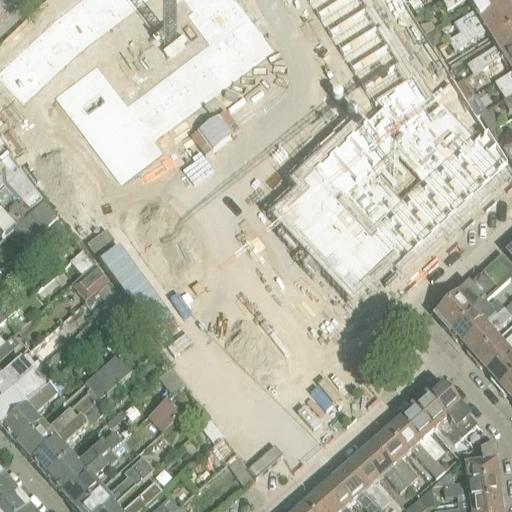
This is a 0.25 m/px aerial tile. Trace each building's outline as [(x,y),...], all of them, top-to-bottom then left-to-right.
[(82,0),(56,20),(0,71),(0,81),(23,105),(43,87),(81,51),(99,38),(149,0),(173,0),(188,19),(213,0),(82,0)] [(94,64),(51,96),(121,188),(133,178),(164,155),(155,143),(274,52),(247,16),(234,0),(213,0),(188,19),(208,45),(127,107),(94,64)] [(307,0),(306,1),(318,19),(346,0),(307,0)] [(351,0),(346,0),(318,19),(329,36),(361,16),(351,0)] [(393,0),(386,0),(382,3),(388,14),(398,7),(393,0)] [(426,14),(417,0),(415,0),(408,5),(417,19),(426,14)] [(450,0),(440,6),(446,16),(466,4),(470,10),(486,0),(450,0)] [(486,0),(470,10),(474,17),(454,29),(460,38),(508,8),(504,2),(504,0),(486,0)] [(508,8),(460,38),(448,45),(454,56),(486,36),(489,42),(491,45),(511,31),(511,14),(508,8)] [(361,16),(329,36),(340,54),(372,34),(361,16)] [(407,22),(398,28),(404,39),(414,33),(407,22)] [(432,28),(419,29),(426,40),(436,34),(432,28)] [(511,31),(491,45),(494,50),(466,68),(473,79),(483,73),(511,54),(511,31)] [(414,33),(404,39),(411,49),(421,43),(414,33)] [(372,34),(340,54),(351,72),(384,52),(372,34)] [(437,47),(439,39),(436,34),(426,40),(432,50),(437,47)] [(384,52),(351,72),(363,90),(395,70),(384,52)] [(511,54),(483,73),(488,81),(507,70),(511,77),(511,76),(511,54)] [(430,58),(420,64),(427,74),(437,68),(430,58)] [(437,68),(427,74),(433,85),(443,79),(437,68)] [(395,70),(363,90),(374,108),(376,107),(406,87),(395,70)] [(506,104),(511,100),(511,76),(511,77),(495,87),(506,104)] [(406,87),(376,107),(379,110),(427,107),(419,95),(412,83),(406,87)] [(470,103),(476,99),(467,83),(460,87),(457,89),(467,105),(470,103)] [(476,99),(467,105),(478,122),(481,120),(487,116),(476,99)] [(511,100),(506,104),(503,106),(509,115),(511,112),(511,100)] [(427,107),(379,110),(382,113),(400,132),(427,107)] [(382,114),(366,129),(384,148),(400,132),(382,113),(381,113),(382,114)] [(502,130),(492,113),(487,116),(481,120),(491,136),(502,130)] [(366,129),(349,144),(367,164),(384,148),(366,129)] [(503,142),(497,146),(502,153),(508,149),(503,142)] [(349,144),(332,159),(350,179),(367,164),(349,144)] [(0,146),(0,193),(5,189),(16,202),(33,188),(11,158),(9,159),(0,146)] [(511,146),(508,149),(502,153),(511,168),(511,146)] [(493,147),(483,156),(502,175),(503,174),(503,173),(505,171),(506,171),(507,170),(508,170),(493,147)] [(164,155),(133,178),(146,195),(176,172),(164,155)] [(332,159),(315,175),(334,194),(350,179),(332,159)] [(469,170),(451,187),(469,206),(487,190),(486,189),(469,170)] [(176,172),(146,195),(159,213),(190,189),(176,172)] [(308,196),(280,222),(352,300),(394,261),(395,260),(384,248),(370,233),(364,238),(343,215),(348,209),(334,194),(315,175),(301,188),(308,196)] [(451,187),(434,202),(452,222),(469,206),(451,187)] [(45,204),(33,188),(1,215),(15,231),(45,204)] [(190,189),(159,213),(172,230),(203,207),(190,189)] [(434,202),(417,218),(435,237),(452,222),(434,202)] [(45,204),(15,231),(29,248),(41,238),(59,223),(45,204)] [(113,206),(106,212),(113,220),(120,215),(113,206)] [(203,207),(172,230),(186,248),(216,225),(203,207)] [(0,238),(2,242),(15,231),(1,215),(0,213),(0,238)] [(120,215),(113,220),(119,229),(127,223),(120,215)] [(417,218),(400,233),(418,253),(435,237),(417,218)] [(70,237),(59,223),(41,238),(53,252),(70,237)] [(216,225),(186,248),(199,265),(230,242),(216,225)] [(400,233),(384,248),(395,260),(394,261),(401,269),(418,253),(400,233)] [(140,241),(133,247),(139,255),(147,250),(140,241)] [(230,242),(199,265),(212,283),(243,260),(230,242)] [(16,261),(8,268),(13,273),(32,256),(27,250),(16,261)] [(147,250),(139,255),(146,264),(153,258),(147,250)] [(83,279),(94,270),(82,255),(71,265),(83,279)] [(511,282),(511,269),(502,258),(434,320),(449,336),(483,307),(510,284),(511,282)] [(243,260),(212,283),(226,300),(256,277),(243,260)] [(72,289),(86,306),(107,288),(94,270),(83,279),(72,289)] [(166,276),(159,282),(166,290),(173,285),(166,276)] [(256,277),(226,300),(239,318),(269,295),(256,277)] [(173,285),(166,290),(172,299),(180,294),(173,285)] [(107,288),(86,306),(99,322),(119,304),(107,288)] [(269,295),(239,318),(252,335),(283,312),(269,295)] [(130,318),(119,304),(99,322),(109,335),(130,318)] [(483,307),(449,336),(455,344),(459,344),(463,348),(504,313),(505,313),(497,304),(488,312),(483,307)] [(511,306),(505,313),(504,313),(463,348),(467,353),(466,356),(472,363),(498,341),(493,336),(511,320),(511,306)] [(0,314),(0,327),(12,317),(5,310),(0,314)] [(193,311),(186,317),(192,325),(200,320),(193,311)] [(283,312),(252,335),(266,353),(296,330),(283,312)] [(200,320),(192,325),(199,334),(206,329),(200,320)] [(296,330),(266,353),(279,370),(309,347),(296,330)] [(483,372),(486,375),(511,353),(511,339),(503,347),(498,341),(472,363),(480,371),(483,372)] [(0,382),(2,381),(0,379),(0,365),(15,352),(19,349),(12,342),(11,340),(2,347),(4,349),(0,352),(0,382)] [(220,346),(212,352),(219,361),(226,355),(220,346)] [(309,347),(279,370),(292,387),(292,388),(323,365),(309,347)] [(511,353),(486,375),(491,380),(490,384),(497,391),(511,378),(511,353)] [(226,355),(219,361),(226,369),(233,364),(226,355)] [(2,381),(0,382),(0,408),(45,369),(39,363),(34,367),(27,359),(2,381)] [(47,433),(42,427),(16,449),(31,465),(96,409),(131,378),(117,362),(83,391),(87,396),(85,397),(87,399),(67,416),(47,433)] [(281,395),(295,413),(310,402),(336,382),(323,365),(292,388),(292,387),(281,395)] [(0,408),(0,430),(0,431),(26,408),(49,388),(56,382),(45,369),(0,408)] [(172,374),(159,385),(172,401),(184,391),(172,374)] [(507,399),(511,403),(511,402),(511,378),(497,391),(504,399),(507,399)] [(246,381),(239,387),(246,396),(253,390),(246,381)] [(336,382),(310,402),(326,421),(341,408),(341,407),(342,407),(342,406),(343,406),(343,405),(343,404),(344,404),(344,403),(344,402),(344,401),(344,400),(345,400),(345,399),(345,398),(344,397),(344,396),(344,395),(344,394),(344,393),(343,393),(343,392),(343,391),(342,391),(342,390),(336,382)] [(476,430),(477,429),(439,386),(412,410),(433,435),(439,430),(455,448),(476,430)] [(26,408),(0,431),(7,438),(11,443),(16,449),(42,427),(34,418),(57,398),(49,388),(26,408)] [(253,390),(246,396),(252,404),(259,399),(253,390)] [(295,413),(272,431),(289,454),(326,421),(310,402),(295,413)] [(169,403),(149,421),(163,437),(183,420),(169,403)] [(268,406),(259,413),(264,420),(273,413),(268,406)] [(96,409),(31,465),(46,482),(71,460),(64,451),(103,417),(96,409)] [(190,415),(202,432),(210,426),(197,409),(190,415)] [(433,435),(412,410),(404,417),(404,421),(400,424),(436,464),(444,457),(429,439),(433,435)] [(273,413),(264,420),(269,426),(278,419),(273,413)] [(436,464),(400,424),(395,429),(392,428),(385,434),(406,459),(411,454),(436,483),(445,475),(445,474),(439,468),(436,464)] [(201,433),(215,452),(224,444),(210,426),(202,432),(201,433)] [(406,459),(385,434),(382,436),(377,441),(377,444),(373,448),(408,488),(417,481),(401,463),(406,459)] [(238,461),(224,444),(215,452),(229,469),(238,461)] [(78,468),(71,460),(46,482),(60,498),(110,456),(110,455),(102,447),(78,468)] [(408,488),(373,448),(368,453),(364,452),(357,458),(379,483),(384,478),(399,496),(408,488)] [(465,468),(464,468),(467,487),(498,483),(500,480),(499,474),(497,472),(496,465),(498,462),(496,451),(494,448),(480,454),(470,460),(465,464),(465,468)] [(283,459),(275,450),(248,473),(256,482),(255,483),(256,484),(283,459)] [(110,456),(60,498),(72,511),(76,511),(100,492),(95,487),(119,466),(110,456)] [(379,483),(357,458),(349,466),(349,469),(345,472),(379,511),(381,511),(389,506),(373,487),(379,483)] [(229,469),(246,492),(255,484),(238,461),(229,469)] [(107,501),(100,492),(76,511),(111,511),(115,508),(155,474),(145,462),(127,477),(130,481),(107,501)] [(444,465),(439,468),(445,474),(449,471),(444,465)] [(379,511),(345,472),(340,477),(337,476),(330,483),(351,507),(356,503),(364,511),(379,511)] [(433,491),(443,490),(453,489),(451,475),(433,491)] [(0,508),(15,495),(3,480),(0,482),(0,508)] [(345,511),(351,507),(330,483),(322,490),(322,493),(317,497),(330,511),(345,511)] [(498,483),(467,487),(453,489),(443,490),(445,502),(458,500),(459,507),(503,501),(502,492),(501,492),(499,490),(498,483)] [(118,511),(115,508),(111,511),(145,511),(162,498),(154,488),(125,511),(118,511)] [(434,510),(432,492),(420,502),(427,511),(428,511),(434,510)] [(0,511),(26,511),(29,510),(15,495),(0,508),(0,511)] [(330,511),(317,497),(313,501),(309,500),(302,507),(305,511),(330,511)] [(504,511),(503,501),(459,507),(459,511),(504,511)] [(425,511),(427,511),(420,502),(409,511),(425,511)] [(160,511),(177,511),(170,503),(160,511)]
